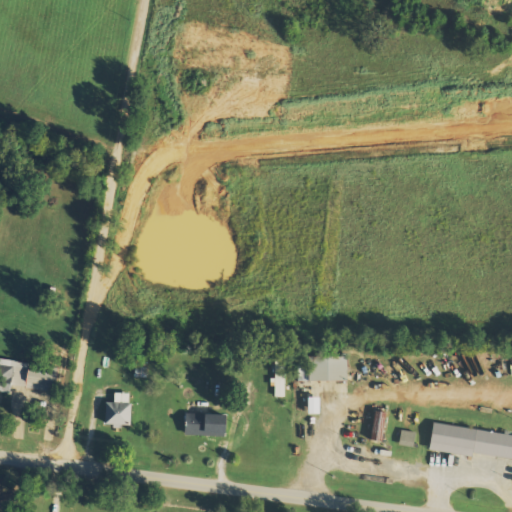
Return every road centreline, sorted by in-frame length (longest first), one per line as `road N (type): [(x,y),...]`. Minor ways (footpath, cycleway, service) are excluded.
road 1 (residential): [(64,465),(147,0)]
road 2 (residential): [(0,457),(394,511)]
